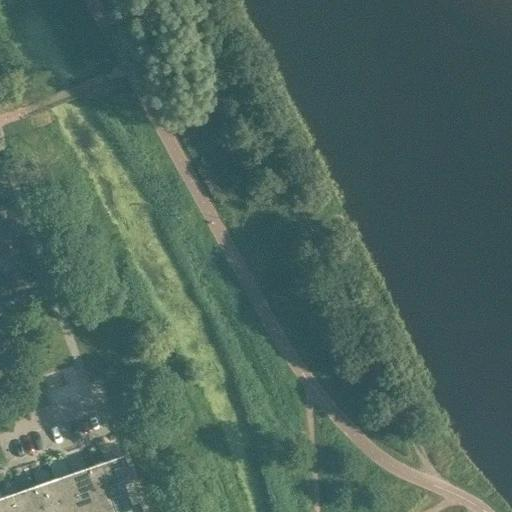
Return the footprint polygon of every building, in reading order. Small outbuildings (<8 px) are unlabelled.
[(0,225),(17,220),(11,203),(0,206),(0,225)] [(19,288),(15,276),(5,279),(9,291),(19,288)] [(131,483),(123,457),(105,463),(113,488),(105,491),(113,511),(123,511),(132,509),(124,485),(131,483)] [(113,488),(105,463),(88,469),(96,493),(88,496),(93,511),(113,511),(105,491),(113,488)] [(96,493),(88,469),(71,475),(79,500),(72,502),(75,511),(93,511),(88,496),(96,493)] [(79,500),(71,475),(54,481),(62,505),(55,508),(56,511),(75,511),(72,502),(79,500)] [(62,505),(54,481),(37,487),(45,511),(43,511),(56,511),(55,508),(62,505)] [(43,511),(45,511),(37,487),(20,493),(26,511),(43,511)] [(26,511),(20,493),(3,499),(7,511),(26,511)]
